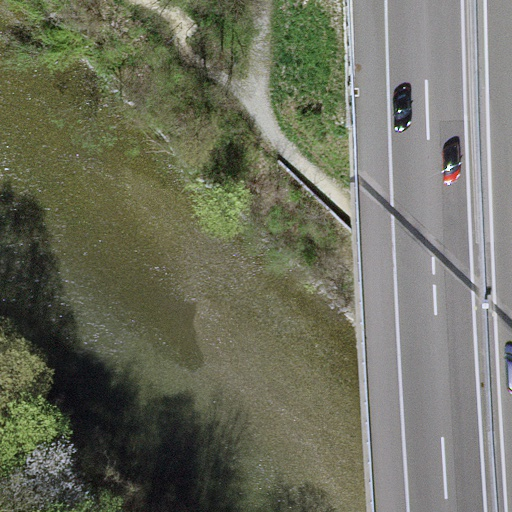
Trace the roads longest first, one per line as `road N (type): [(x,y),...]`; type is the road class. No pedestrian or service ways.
road 1 (motorway): [(424,0),(447,511)]
road 2 (track): [(511,359),(286,151),(260,113)]
